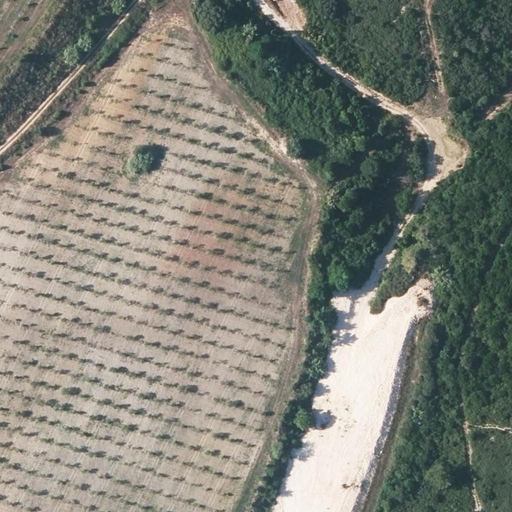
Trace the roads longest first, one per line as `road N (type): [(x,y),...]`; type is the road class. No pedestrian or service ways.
road 1 (track): [(282,511),(346,359),(368,278),(453,144),(511,91)]
road 2 (track): [(259,0),(334,76),(453,144)]
road 3 (track): [(137,0),(30,125),(0,147)]
